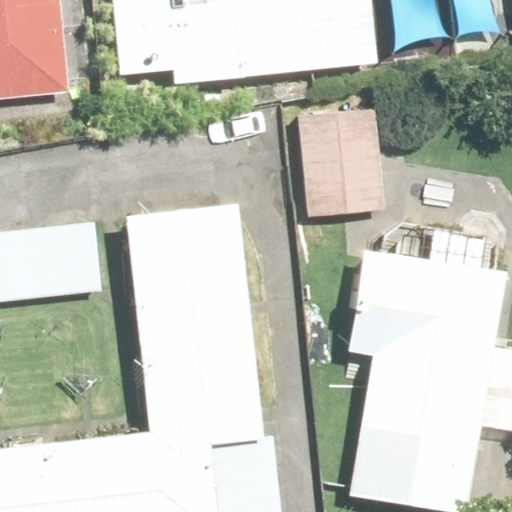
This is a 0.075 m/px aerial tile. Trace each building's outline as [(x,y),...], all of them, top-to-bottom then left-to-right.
[(120,0),(123,29),(372,0),(120,0)] [(511,0),(436,0),(456,134),(511,125),(511,0)] [(304,153),(226,157),(232,264),(310,259),(304,153)] [(0,511),(202,511),(175,247),(55,251),(59,472),(0,475),(0,511)] [(29,266),(0,268),(0,347),(34,345),(29,266)] [(409,511),(447,305),(318,283),(277,511),(409,511)]
